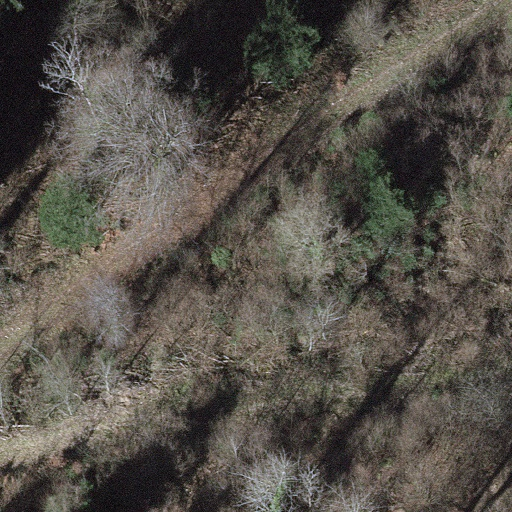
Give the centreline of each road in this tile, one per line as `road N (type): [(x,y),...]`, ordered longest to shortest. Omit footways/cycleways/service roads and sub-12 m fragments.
road 1 (track): [(506,0),(0,337)]
road 2 (track): [(511,392),(247,409),(0,457)]
